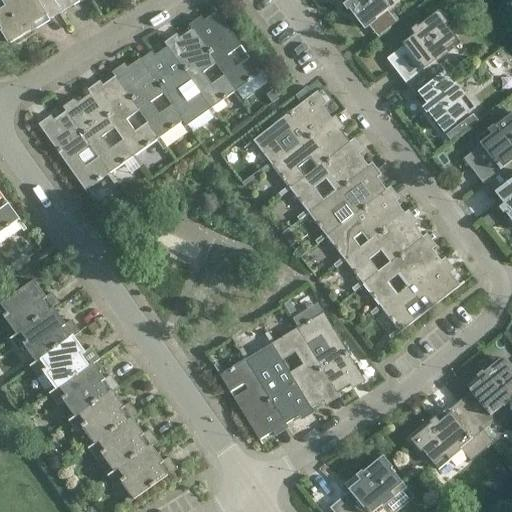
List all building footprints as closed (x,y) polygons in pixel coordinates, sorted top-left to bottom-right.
[(0,27),(10,44),(63,12),(55,0),(9,0),(3,4),(6,10),(0,13),(0,27)] [(55,0),(63,12),(82,0),(55,0)] [(342,0),(365,28),(390,9),(382,0),(342,0)] [(237,92),(238,92),(259,77),(265,86),(269,83),(218,11),(193,29),(237,92)] [(408,84),(438,60),(450,50),(447,46),(457,37),(439,13),(418,29),(421,33),(388,59),(408,84)] [(237,92),(193,29),(168,46),(213,109),(214,109),(235,94),(241,103),(245,101),(238,92),(237,92)] [(168,46),(144,63),(188,126),(189,126),(210,111),(217,121),(220,118),(214,109),(213,109),(168,46)] [(188,127),(144,63),(141,59),(117,77),(160,139),(161,139),(182,124),(189,133),(192,131),(189,126),(188,126),(188,127)] [(438,60),(408,84),(444,131),(470,112),(461,100),(466,96),(438,60)] [(160,139),(117,77),(92,94),(136,157),(137,157),(158,142),(164,151),(168,148),(161,139),(160,139)] [(92,94),(67,111),(111,174),(112,173),(133,159),(140,168),(143,166),(137,157),(136,157),(92,94)] [(271,165),(332,118),(314,94),(253,141),(270,163),(261,170),(263,173),(272,166),(271,165)] [(111,174),(67,111),(42,129),(86,191),(109,176),(115,185),(119,183),(112,173),(111,174)] [(511,114),(494,128),(498,133),(465,158),(485,183),(511,161),(511,114)] [(289,189),(351,142),(332,118),(271,165),(272,166),(288,187),(278,194),(280,197),(287,193),(290,190),(289,189)] [(308,213),(369,166),(351,142),(289,189),(290,190),(293,193),(307,211),(298,218),(300,221),(309,214),(308,213)] [(511,161),(485,183),(492,193),(511,218),(511,161)] [(327,237),(388,189),(369,166),(308,213),(309,214),(325,234),(315,241),(318,245),(328,238),(327,237)] [(345,260),(406,213),(388,189),(327,237),(328,238),(344,259),(334,266),(337,269),(346,262),(345,260)] [(0,235),(17,223),(24,233),(28,230),(1,193),(0,191),(0,235)] [(363,284),(424,237),(406,213),(345,260),(346,262),(362,282),(353,289),(355,293),(364,285),(363,284)] [(382,308),(443,261),(424,237),(363,284),(364,285),(380,306),(371,313),(374,316),(383,309),(382,308)] [(15,246),(8,251),(15,261),(22,256),(15,246)] [(7,260),(0,265),(0,270),(4,276),(13,270),(7,260)] [(382,308),(383,309),(399,330),(389,337),(392,340),(462,286),(443,261),(382,308)] [(55,310),(61,305),(52,292),(46,297),(35,282),(0,306),(0,322),(5,319),(14,332),(7,337),(11,341),(55,310)] [(31,368),(75,337),(81,333),(71,320),(65,324),(55,310),(11,341),(18,351),(24,346),(34,360),(28,364),(31,368)] [(299,329),(339,394),(364,379),(323,313),(301,327),(295,317),(291,320),(297,330),(299,329)] [(314,410),(339,394),(299,329),(297,330),(276,343),(270,333),(266,335),(272,345),(273,344),(314,410)] [(94,364),(100,360),(91,347),(85,352),(75,337),(31,368),(38,379),(44,374),(53,386),(47,391),(50,396),(94,364)] [(288,425),(314,410),(273,344),(272,345),(251,358),(245,349),(240,351),(246,361),(248,360),(288,425)] [(486,380),(460,402),(485,431),(497,422),(493,417),(511,400),(511,369),(504,359),(483,376),(486,380)] [(261,442),(288,425),(248,360),(246,361),(224,375),(218,365),(214,367),(261,442)] [(70,423),(114,392),(113,392),(119,387),(111,375),(105,380),(94,364),(50,396),(57,406),(63,401),(73,414),(66,419),(70,423)] [(133,419),(139,415),(130,402),(124,407),(114,392),(70,423),(77,433),(83,429),(93,441),(86,446),(89,450),(133,419)] [(469,460),(491,442),(483,432),(485,431),(460,402),(414,440),(434,465),(444,457),(448,461),(461,451),(469,460)] [(109,478),(153,447),(159,442),(150,429),(144,434),(133,419),(89,450),(96,460),(103,455),(112,468),(105,473),(109,478)] [(153,447),(109,478),(116,489),(123,484),(132,497),(125,501),(129,506),(179,470),(170,457),(164,462),(153,447)] [(402,456),(411,467),(421,459),(412,448),(402,456)] [(392,464),(401,475),(411,467),(402,456),(392,464)] [(367,482),(332,510),(332,511),(387,511),(384,507),(394,499),(391,494),(403,485),(383,460),(363,476),(367,482)]
